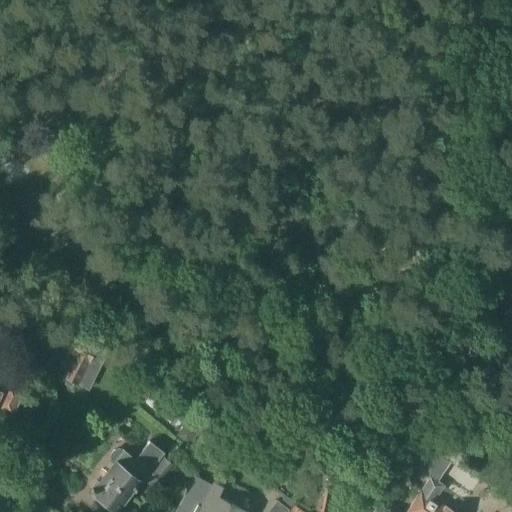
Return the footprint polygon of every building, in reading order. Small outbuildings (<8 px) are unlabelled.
[(62,377),(67,379),(74,383),(78,385),(78,384),(79,382),(88,364),(97,347),(70,333),(62,350),(73,356),(65,372),(62,377)] [(0,409),(11,415),(22,391),(8,384),(7,385),(0,381),(0,409)] [(185,424),(176,435),(187,444),(190,446),(199,435),(196,433),(193,430),(192,430),(185,424)] [(113,460),(115,462),(100,481),(96,478),(90,487),(115,508),(122,500),(123,502),(163,451),(150,440),(135,458),(123,449),(122,448),(121,448),(119,447),(117,448),(115,448),(113,449),(112,451),(111,453),(111,455),(111,457),(112,458),(113,460)] [(422,446),(411,464),(426,473),(431,476),(437,480),(449,462),(437,455),(422,446)] [(164,455),(152,471),(148,475),(158,483),(174,463),(164,455)] [(213,480),(211,483),(194,474),(175,511),(241,511),(244,508),(219,495),(223,486),(213,480)] [(422,490),(408,511),(457,511),(446,504),(445,505),(422,490)] [(287,511),(290,509),(280,502),(277,499),(267,511),(287,511)]
